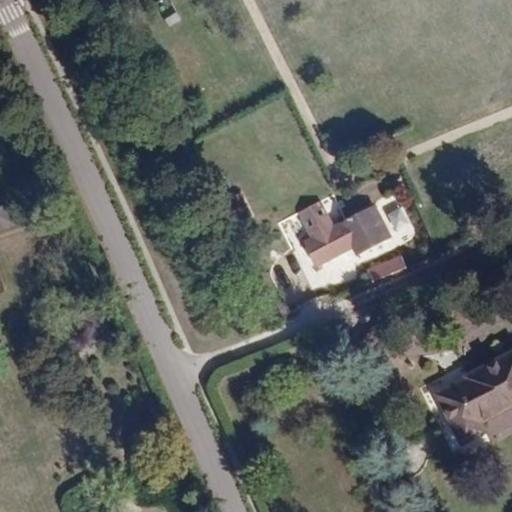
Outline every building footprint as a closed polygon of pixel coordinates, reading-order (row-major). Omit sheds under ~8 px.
[(0,199),(0,233),(15,230),(7,198),(0,199)] [(373,207),(335,226),(348,251),(354,248),(361,244),(364,249),(388,237),(373,207)] [(348,251),(335,226),(304,242),(317,267),(348,251)] [(356,253),(364,249),(361,244),(354,248),(356,253)] [(373,282),(406,269),(402,257),(369,270),(373,282)] [(511,353),(467,377),(469,382),(439,397),(462,443),(484,431),(480,422),(511,405),(511,353)]
